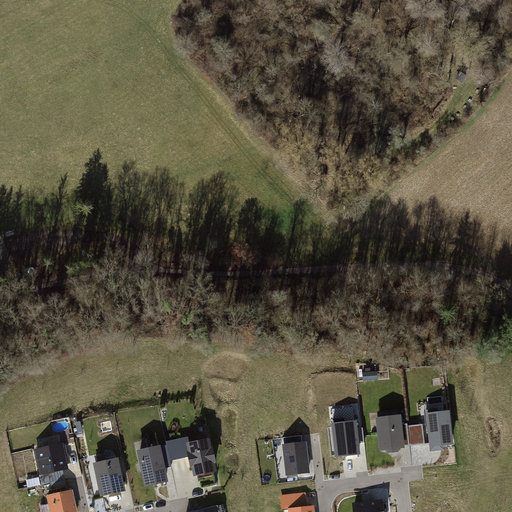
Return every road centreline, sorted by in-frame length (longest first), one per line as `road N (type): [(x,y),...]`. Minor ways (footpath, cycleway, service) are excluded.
road 1 (track): [(511,288),(420,261),(152,275),(0,293)]
road 2 (track): [(10,249),(110,236),(131,244),(152,275)]
road 3 (residential): [(326,511),(324,488),(401,479),(405,511)]
